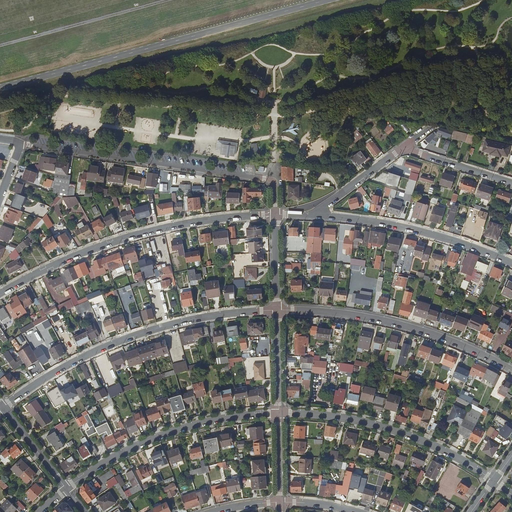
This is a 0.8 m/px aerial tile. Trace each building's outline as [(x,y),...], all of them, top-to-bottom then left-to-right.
[(362,125),(365,129),(373,123),(371,119),(370,119),(362,125)] [(386,131),(388,134),(396,129),(393,126),(392,126),(391,125),(385,129),(386,131)] [(452,131),(447,129),(447,131),(440,129),(436,133),(439,134),(439,136),(440,136),(441,135),(451,138),(452,131)] [(357,141),(363,136),(357,130),(351,135),(357,141)] [(453,132),(451,138),(454,139),(455,137),(465,140),(467,135),(453,132)] [(431,135),(425,139),(428,144),(434,136),(431,135)] [(465,141),(473,143),(475,137),(467,135),(465,140),(465,141)] [(216,151),(224,152),(224,146),(235,147),(234,153),(237,154),(238,143),(218,140),(216,151)] [(486,141),(484,152),(502,157),(502,156),(508,157),(510,146),(486,141)] [(224,152),(223,156),(233,157),(234,153),(235,147),(224,146),(224,152)] [(375,156),(381,152),(380,149),(379,150),(376,146),(370,150),(375,156)] [(357,167),(367,159),(361,152),(351,159),(357,167)] [(44,169),(55,170),(56,159),(41,157),(40,165),(44,166),(44,169)] [(57,162),(55,176),(55,182),(70,185),(71,176),(68,175),(69,164),(57,162)] [(406,162),(405,166),(417,170),(418,165),(406,162)] [(88,174),(105,177),(106,172),(99,170),(100,167),(90,165),(88,174)] [(112,175),(109,174),(108,181),(123,183),(125,169),(113,167),(113,172),(112,175)] [(282,167),(282,180),(293,181),(293,167),(282,167)] [(26,170),(23,179),(34,183),(37,174),(26,170)] [(410,179),(417,181),(419,174),(411,172),(409,179),(410,179)] [(149,173),(147,187),(157,189),(158,175),(149,173)] [(400,176),(390,173),(387,183),(397,186),(400,176)] [(443,174),(440,185),(451,188),(454,177),(443,174)] [(129,175),(128,182),(140,185),(139,187),(144,188),(146,179),(129,175)] [(405,193),(412,195),(414,191),(417,181),(410,179),(405,193)] [(463,188),(474,192),(477,184),(472,183),(473,182),(472,181),(469,180),(467,180),(467,181),(462,180),(459,188),(462,189),(463,188)] [(31,185),(19,181),(15,192),(21,195),(24,186),(30,188),(31,185)] [(180,184),(180,192),(184,193),(191,193),(191,190),(191,185),(180,184)] [(205,188),(205,193),(205,196),(209,196),(209,197),(222,197),(222,185),(217,185),(217,188),(209,188),(209,189),(205,188)] [(480,185),(476,197),(489,201),(492,189),(480,185)] [(289,186),(289,200),(300,199),(300,186),(289,186)] [(243,188),(243,201),(250,201),(250,196),(261,196),(262,189),(243,188)] [(509,203),(511,195),(499,191),(496,199),(509,203)] [(22,195),(15,193),(11,204),(18,207),(22,196),(22,195)] [(185,210),(185,203),(177,203),(176,193),(172,194),(173,203),(174,211),(185,210)] [(227,193),(227,203),(240,203),(240,193),(227,193)] [(58,203),(63,197),(59,196),(49,206),(54,207),(58,203)] [(438,198),(432,196),(430,202),(436,204),(438,198)] [(80,203),(77,197),(74,197),(68,197),(63,197),(69,209),(80,203)] [(349,200),(351,210),(363,207),(360,197),(349,200)] [(373,197),(371,211),(380,212),(380,207),(377,206),(377,204),(381,204),(381,197),(373,197)] [(185,210),(186,211),(201,210),(200,199),(184,200),(185,203),(185,210)] [(40,216),(43,219),(54,207),(49,206),(40,202),(39,203),(48,207),(40,216)] [(390,202),(388,211),(398,215),(401,206),(390,202)] [(424,221),(429,206),(417,202),(412,217),(424,221)] [(58,203),(54,207),(59,217),(63,215),(60,210),(61,209),(58,203)] [(174,213),(174,211),(173,203),(158,206),(159,215),(174,213)] [(451,208),(445,226),(450,228),(456,210),(458,204),(453,203),(451,208)] [(19,210),(30,214),(31,210),(27,209),(28,207),(21,204),(19,210)] [(121,213),(124,222),(135,219),(133,214),(135,214),(134,210),(132,210),(131,204),(127,205),(129,211),(121,213)] [(480,210),(489,213),(490,210),(475,205),(474,209),(480,210)] [(148,206),(135,209),(138,219),(151,216),(148,206)] [(434,207),(429,221),(440,224),(444,210),(434,207)] [(18,214),(9,211),(9,210),(6,220),(14,223),(15,220),(18,221),(19,217),(17,217),(18,214)] [(484,228),(489,213),(480,210),(476,224),(480,225),(479,226),(484,228)] [(104,219),(108,227),(116,223),(113,215),(104,219)] [(92,224),(96,232),(105,228),(100,219),(92,224)] [(489,222),(484,236),(497,240),(502,226),(489,222)] [(0,239),(9,242),(14,229),(3,225),(2,230),(3,230),(0,239)] [(85,237),(86,238),(94,234),(89,225),(80,229),(85,237)] [(229,232),(229,238),(237,237),(236,228),(231,229),(231,231),(229,231),(229,232)] [(248,229),(249,238),(257,237),(263,237),(262,228),(248,229)] [(290,236),(298,237),(298,228),(290,229),(290,236)] [(310,228),(310,237),(320,237),(320,236),(320,228),(310,228)] [(323,240),(335,240),(336,229),(323,228),(323,240)] [(85,237),(80,229),(76,231),(81,240),(85,237)] [(356,230),(354,241),(362,243),(363,238),(359,237),(360,230),(357,229),(357,230),(356,230)] [(346,254),(351,255),(355,231),(350,231),(349,239),(344,238),(343,249),(346,249),(346,254)] [(370,231),(369,242),(383,244),(385,234),(370,231)] [(30,240),(34,236),(31,232),(22,242),(23,243),(20,245),(25,250),(33,243),(30,240)] [(230,243),(230,240),(229,238),(229,232),(213,233),(215,245),(230,243)] [(56,239),(61,247),(71,241),(66,233),(56,239)] [(200,235),(201,242),(211,241),(210,234),(200,235)] [(49,251),(59,245),(54,236),(44,243),(49,251)] [(390,237),(387,249),(398,251),(401,239),(390,237)] [(313,253),(320,253),(321,239),(310,238),(310,244),(313,244),(313,253)] [(405,239),(404,244),(408,245),(407,248),(414,250),(416,241),(405,239)] [(185,253),(182,240),(171,241),(173,250),(179,249),(180,256),(185,255),(185,253)] [(248,243),(249,254),(251,254),(261,253),(261,242),(248,243)] [(416,246),(414,254),(422,257),(421,259),(428,260),(431,250),(416,246)] [(125,256),(121,257),(123,264),(127,263),(127,261),(138,258),(134,247),(123,250),(125,256)] [(20,255),(16,248),(10,255),(13,260),(16,258),(16,259),(20,255)] [(445,257),(444,261),(448,262),(447,264),(455,267),(459,255),(451,252),(448,249),(445,257)] [(190,262),(201,260),(200,251),(189,253),(190,262)] [(261,253),(251,254),(252,262),(263,262),(263,253),(261,253)] [(321,264),(321,262),(321,259),(321,254),(320,253),(313,253),(312,253),(311,260),(309,260),(309,264),(311,264),(311,268),(315,268),(315,265),(319,265),(319,264),(321,264)] [(432,253),(428,268),(433,270),(435,263),(440,265),(441,261),(444,262),(444,261),(445,257),(432,253)] [(469,278),(471,278),(475,268),(477,262),(477,261),(479,257),(468,253),(467,257),(465,257),(463,261),(465,262),(461,272),(470,275),(469,278)] [(116,254),(105,258),(108,268),(120,264),(116,254)] [(108,268),(105,258),(93,262),(95,266),(91,267),(95,276),(106,272),(105,269),(108,268)] [(6,266),(10,274),(23,267),(19,259),(6,266)] [(145,271),(146,276),(152,274),(151,270),(152,269),(150,261),(146,262),(145,259),(139,261),(140,266),(142,272),(145,271)] [(477,262),(475,268),(480,270),(479,271),(481,272),(481,271),(486,272),(488,266),(477,262)] [(84,263),(74,267),(78,278),(89,273),(84,263)] [(161,276),(173,273),(172,269),(164,271),(163,266),(156,268),(157,270),(159,277),(161,276)] [(78,278),(74,267),(64,271),(68,282),(78,278)] [(494,267),(490,276),(499,279),(499,277),(501,278),(502,276),(500,275),(502,271),(494,267)] [(246,269),(246,280),(257,280),(257,269),(246,269)] [(348,278),(348,269),(340,269),(340,278),(348,278)] [(189,273),(190,280),(196,279),(201,278),(200,271),(189,273)] [(139,277),(140,281),(143,280),(141,273),(137,274),(137,275),(134,275),(135,279),(139,277)] [(396,280),(395,285),(404,288),(406,278),(398,276),(398,280),(396,280)] [(67,289),(66,287),(61,277),(49,283),(51,288),(54,286),(57,293),(60,292),(61,294),(63,293),(62,291),(67,289)] [(464,279),(461,287),(467,289),(469,281),(464,279)] [(170,280),(166,281),(162,282),(163,289),(168,288),(168,286),(171,285),(170,280)] [(292,280),(292,291),(302,291),(302,290),(305,290),(304,284),(302,284),(302,280),(292,280)] [(219,281),(205,282),(206,293),(207,297),(207,298),(212,297),(212,296),(221,294),(219,281)] [(501,293),(511,298),(511,283),(507,281),(501,293)] [(334,283),(320,282),(319,293),(328,294),(328,295),(333,295),(334,283)] [(120,293),(132,289),(130,284),(118,289),(120,293)] [(235,299),(234,289),(234,286),(225,287),(226,299),(235,299)] [(248,291),(249,300),(262,299),(261,290),(260,290),(260,288),(255,289),(255,290),(248,291)] [(336,299),(346,300),(347,291),(337,290),(336,299)] [(353,293),(351,302),(369,305),(372,292),(360,290),(360,294),(353,293)] [(194,304),(192,291),(182,294),(184,307),(194,304)] [(405,291),(399,313),(409,316),(412,305),(409,305),(412,293),(405,291)] [(18,298),(24,308),(33,304),(27,293),(18,298)] [(378,307),(386,309),(389,297),(381,295),(378,307)] [(25,310),(24,308),(18,298),(11,302),(12,303),(10,304),(11,305),(6,308),(12,318),(13,317),(14,319),(18,317),(17,315),(25,310)] [(44,310),(47,308),(42,299),(39,300),(44,310)] [(89,300),(75,307),(77,311),(83,309),(84,312),(92,308),(89,300)] [(417,301),(413,313),(426,317),(429,309),(430,305),(417,301)] [(63,304),(58,307),(61,313),(75,307),(73,303),(64,307),(63,304)] [(496,306),(493,305),(487,317),(490,318),(494,310),(496,306)] [(142,314),(144,321),(147,320),(147,319),(148,318),(149,319),(154,318),(151,306),(144,307),(145,311),(145,313),(142,314)] [(504,315),(506,311),(500,308),(496,306),(494,310),(497,311),(496,311),(504,315)] [(0,321),(9,317),(3,308),(0,309),(0,321)] [(429,309),(426,317),(426,318),(440,322),(442,314),(429,309)] [(33,323),(35,327),(48,320),(43,311),(40,313),(43,318),(33,323)] [(111,319),(116,329),(126,325),(123,314),(122,313),(121,313),(120,313),(119,314),(119,316),(111,319)] [(133,322),(141,320),(139,313),(131,315),(133,322)] [(442,314),(440,322),(453,326),(456,318),(443,313),(442,314)] [(55,323),(63,321),(60,314),(53,317),(55,323)] [(473,314),(470,321),(468,326),(481,331),(482,328),(486,320),(473,314)] [(456,318),(453,326),(466,331),(468,326),(470,321),(457,316),(456,318)] [(511,322),(503,317),(499,326),(508,330),(511,322)] [(111,319),(111,318),(103,322),(107,331),(107,332),(110,331),(116,329),(111,319)] [(86,327),(91,339),(100,335),(95,323),(86,327)] [(248,324),(249,335),(257,334),(257,336),(261,335),(261,334),(263,333),(262,328),(264,327),(264,324),(262,323),(248,324)] [(332,323),(332,329),(334,329),(333,336),(337,336),(336,339),(338,339),(339,337),(341,337),(342,332),(343,325),(332,323)] [(226,326),(227,335),(236,334),(235,326),(232,326),(231,325),(226,326)] [(198,338),(209,336),(207,327),(206,327),(204,327),(204,328),(193,330),(195,340),(195,341),(199,341),(198,338)] [(482,328),(481,331),(478,337),(491,343),(494,335),(489,332),(490,330),(488,329),(487,331),(482,328)] [(316,335),(316,339),(330,341),(331,330),(317,329),(316,335)] [(195,340),(193,330),(184,332),(184,333),(179,334),(181,343),(195,340)] [(215,343),(225,341),(224,335),(223,335),(222,331),(213,332),(215,343)] [(372,333),(361,331),(358,348),(368,350),(372,333)] [(73,337),(78,346),(91,340),(87,332),(83,334),(83,332),(73,337)] [(301,334),(295,334),(295,354),(302,354),(305,354),(305,346),(308,346),(308,338),(304,338),(304,336),(301,336),(301,334)] [(390,335),(387,347),(396,349),(397,348),(400,338),(390,335)] [(245,337),(239,338),(241,351),(247,349),(245,337)] [(375,337),(372,348),(381,350),(383,339),(375,337)] [(511,342),(508,340),(503,349),(511,354),(510,356),(511,356),(511,342)] [(62,348),(63,347),(60,341),(58,342),(59,344),(56,346),(56,345),(53,346),(54,347),(50,350),(55,359),(65,353),(62,348)] [(151,345),(155,357),(169,353),(165,341),(151,345)] [(401,350),(397,365),(400,366),(402,358),(405,359),(406,357),(408,353),(407,353),(408,350),(409,350),(410,345),(405,344),(406,342),(404,341),(403,343),(401,350)] [(142,362),(155,357),(151,345),(137,350),(142,362)] [(24,363),(27,368),(39,360),(30,346),(17,353),(22,360),(24,363)] [(428,359),(432,349),(421,346),(418,356),(428,359)] [(401,350),(397,348),(396,349),(391,369),(395,370),(396,366),(397,365),(401,350)] [(432,349),(428,359),(428,360),(439,364),(439,362),(442,363),(446,354),(443,353),(432,349)] [(142,363),(142,362),(137,350),(125,354),(130,368),(142,363)] [(15,370),(24,363),(22,360),(16,363),(8,351),(4,354),(15,370)] [(110,360),(113,367),(114,370),(119,368),(118,364),(124,362),(120,354),(117,356),(109,359),(110,360)] [(446,354),(442,363),(453,368),(457,358),(446,354)] [(288,357),(287,366),(296,366),(296,357),(288,357)] [(312,369),(313,360),(314,357),(310,357),(310,358),(301,357),(301,362),(306,362),(306,368),(312,369)] [(320,361),(313,360),(312,369),(312,372),(325,374),(327,361),(320,361)] [(188,371),(187,367),(186,363),(185,364),(184,362),(181,363),(181,365),(178,365),(178,364),(172,365),(174,370),(175,374),(188,371)] [(255,380),(265,380),(264,363),(254,364),(254,374),(255,374),(255,380)] [(474,363),(470,372),(472,374),(472,372),(483,378),(487,370),(474,363)] [(83,364),(80,366),(84,374),(86,379),(90,378),(83,364)] [(352,373),(354,365),(347,364),(347,366),(343,366),(343,371),(352,373)] [(470,372),(457,367),(453,376),(465,382),(470,372)] [(500,376),(487,370),(483,378),(486,379),(485,380),(489,382),(489,381),(496,384),(500,376)] [(3,377),(0,380),(3,384),(4,383),(9,389),(17,383),(10,373),(3,377)] [(414,380),(407,378),(406,382),(419,386),(420,382),(414,380)] [(302,380),(301,380),(301,384),(304,385),(303,389),(310,389),(310,385),(311,380),(302,380)] [(508,393),(511,385),(511,384),(505,380),(500,389),(503,391),(508,393)] [(435,382),(433,387),(441,390),(442,390),(444,385),(435,382)] [(202,383),(192,385),(194,392),(196,398),(206,396),(202,383)] [(111,398),(123,393),(120,384),(116,386),(116,387),(108,391),(109,394),(111,398)] [(286,386),(286,394),(286,397),(299,396),(299,386),(289,386),(289,384),(286,384),(286,386)] [(76,390),(80,398),(90,393),(86,385),(76,390)] [(348,396),(346,403),(356,405),(357,400),(358,401),(358,398),(357,397),(359,389),(350,387),(350,393),(352,393),(351,397),(348,396)] [(376,390),(363,387),(360,399),(373,402),(374,396),(376,390)] [(58,401),(64,398),(61,393),(59,394),(55,388),(51,391),(50,389),(48,390),(49,392),(46,394),(52,403),(54,401),(53,398),(56,397),(58,401)] [(249,398),(247,391),(247,388),(234,390),(236,399),(242,398),(242,399),(249,398)] [(94,393),(98,400),(107,396),(108,400),(111,398),(109,394),(107,395),(104,389),(94,393)] [(249,398),(249,403),(265,400),(265,394),(262,394),(262,389),(247,391),(249,398)] [(335,391),(334,402),(342,404),(345,390),(339,389),(339,392),(335,391)] [(231,390),(221,392),(221,393),(223,401),(233,399),(231,390)] [(445,395),(446,392),(442,390),(441,390),(438,397),(443,399),(445,395)] [(462,391),(459,398),(465,401),(471,404),(473,400),(463,395),(464,393),(464,392),(462,391)] [(196,402),(196,398),(194,392),(181,395),(184,405),(196,402)] [(223,401),(221,393),(216,394),(216,392),(211,393),(214,403),(223,401)] [(374,396),(373,402),(374,403),(373,408),(382,410),(383,405),(382,405),(384,398),(379,397),(380,395),(377,394),(377,396),(374,396)] [(401,397),(389,394),(385,407),(397,411),(401,397)] [(184,405),(181,395),(168,399),(171,409),(173,413),(185,410),(184,405)] [(465,401),(459,398),(459,397),(457,401),(469,407),(471,404),(465,401)] [(171,409),(168,399),(168,398),(156,402),(158,408),(160,415),(169,412),(168,410),(171,409)] [(34,417),(34,416),(38,414),(43,410),(36,400),(26,407),(34,417)] [(104,409),(108,416),(114,413),(111,406),(104,409)] [(397,412),(395,419),(405,423),(407,415),(410,408),(405,407),(403,414),(398,412),(397,412)] [(460,427),(467,412),(455,407),(448,422),(453,424),(453,423),(456,424),(456,425),(460,427)] [(161,417),(160,415),(158,408),(145,412),(149,422),(154,420),(154,419),(161,417)] [(411,420),(420,424),(424,412),(415,409),(411,420)] [(420,424),(419,426),(426,428),(429,422),(427,420),(429,416),(430,416),(432,411),(425,409),(424,412),(420,424)] [(38,414),(34,416),(42,428),(51,422),(43,410),(38,414)] [(89,437),(97,432),(96,429),(86,411),(82,413),(84,416),(78,419),(77,418),(76,418),(80,426),(87,422),(90,429),(86,431),(89,437)] [(141,411),(133,415),(134,418),(138,428),(147,424),(141,411)] [(497,414),(495,417),(494,420),(505,427),(500,435),(506,439),(511,430),(511,428),(507,425),(509,422),(497,414)] [(139,429),(138,428),(134,418),(125,422),(129,433),(139,429)] [(458,433),(469,438),(475,427),(476,425),(465,419),(458,433)] [(64,427),(63,425),(62,423),(54,428),(57,431),(64,427)] [(108,424),(96,429),(97,432),(99,436),(106,432),(109,437),(103,439),(105,444),(108,448),(117,443),(108,424)] [(295,426),(294,438),(300,438),(304,438),(305,427),(295,426)] [(491,426),(486,434),(495,439),(500,431),(491,426)] [(250,428),(250,440),(255,440),(263,439),(262,427),(250,428)] [(327,427),(325,436),(337,438),(338,429),(327,427)] [(475,427),(469,438),(476,441),(477,440),(479,441),(483,431),(475,427)] [(115,434),(119,442),(128,438),(125,431),(121,433),(120,432),(115,434)] [(52,444),(57,452),(64,447),(55,432),(47,438),(51,444),(52,444)] [(347,433),(344,443),(355,446),(357,435),(347,433)] [(220,436),(223,447),(234,445),(232,434),(220,436)] [(87,448),(90,446),(86,438),(81,441),(85,447),(78,451),(83,460),(92,455),(87,448)] [(206,453),(220,451),(217,438),(204,441),(206,453)] [(253,440),(255,455),(266,454),(264,439),(253,440)] [(321,457),(323,440),(320,440),(314,439),(313,455),(321,457)] [(294,441),(294,451),(300,452),(300,454),(304,454),(304,452),(306,452),(306,442),(294,441)] [(360,452),(374,456),(377,446),(363,442),(360,452)] [(490,442),(484,451),(492,457),(499,447),(490,442)] [(13,443),(1,454),(6,458),(8,458),(12,455),(14,458),(21,452),(16,445),(15,445),(13,443)] [(380,445),(377,455),(388,459),(391,449),(380,445)] [(169,452),(173,464),(183,460),(179,448),(169,452)] [(192,460),(203,457),(201,448),(190,451),(192,460)] [(414,452),(410,460),(418,463),(416,466),(419,467),(421,465),(423,466),(426,457),(414,452)] [(397,455),(393,464),(403,468),(407,458),(397,455)] [(61,465),(66,472),(70,469),(72,471),(74,470),(73,468),(76,466),(71,458),(61,465)] [(300,459),(299,472),(310,473),(311,460),(300,459)] [(331,459),(329,459),(328,466),(336,468),(337,460),(331,459)] [(12,469),(20,477),(21,476),(29,468),(21,460),(12,469)] [(253,461),(254,474),(266,473),(266,468),(265,468),(264,460),(253,461)] [(433,461),(426,475),(435,479),(442,466),(433,461)] [(224,462),(222,462),(224,473),(227,473),(226,468),(234,466),(234,462),(224,463),(224,462)] [(29,467),(29,468),(21,476),(28,483),(37,475),(29,467)] [(142,480),(154,474),(151,467),(143,470),(143,469),(137,471),(142,480)] [(132,495),(143,489),(133,470),(127,474),(134,487),(130,489),(124,492),(127,497),(128,499),(133,496),(132,495)] [(155,476),(158,483),(165,481),(169,478),(167,471),(155,476)] [(415,484),(418,485),(424,472),(421,471),(415,484)] [(352,474),(350,485),(361,487),(361,484),(362,481),(367,482),(369,473),(364,472),(363,477),(352,474)] [(119,477),(116,479),(119,484),(121,486),(124,484),(120,477),(119,477)] [(250,478),(252,490),(266,488),(265,477),(250,478)] [(110,489),(118,484),(115,478),(106,483),(110,489)] [(81,493),(89,503),(97,498),(94,493),(102,487),(99,484),(95,479),(82,488),(81,493)] [(1,480),(0,480),(0,484),(5,490),(8,487),(1,480)] [(226,484),(228,493),(240,491),(238,480),(226,482),(226,484)] [(169,495),(170,500),(175,498),(177,497),(175,493),(178,492),(174,482),(170,483),(171,486),(162,489),(165,497),(169,495)] [(291,482),(292,492),(301,492),(301,482),(291,482)] [(40,487),(35,483),(26,492),(29,495),(27,496),(33,501),(37,497),(36,496),(38,495),(38,496),(44,490),(41,487),(40,487)] [(461,483),(456,491),(464,496),(469,489),(461,483)] [(211,488),(213,496),(228,493),(226,484),(211,488)] [(330,493),(332,493),(334,484),(327,484),(327,487),(321,486),(321,491),(320,490),(320,495),(330,496),(330,493)] [(365,489),(362,498),(372,501),(375,491),(365,489)] [(197,494),(199,502),(201,502),(202,505),(208,503),(207,500),(209,499),(206,491),(197,494)] [(196,492),(181,497),(186,509),(200,504),(199,502),(197,494),(196,492)] [(98,501),(105,511),(116,503),(110,493),(98,501)] [(379,495),(376,503),(386,506),(389,499),(379,495)] [(394,498),(390,508),(398,511),(399,511),(400,511),(404,502),(394,498)] [(7,500),(1,507),(5,511),(14,511),(17,510),(7,500)] [(451,511),(455,506),(448,502),(446,507),(447,507),(444,511),(451,511)] [(500,502),(492,511),(493,511),(502,511),(506,508),(500,502)] [(153,509),(153,510),(154,511),(171,511),(167,503),(153,509)]
